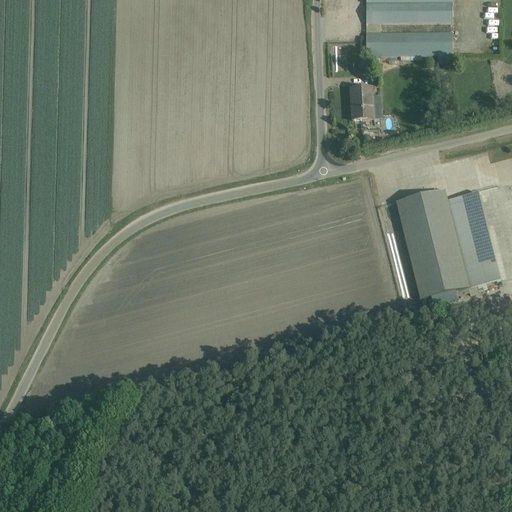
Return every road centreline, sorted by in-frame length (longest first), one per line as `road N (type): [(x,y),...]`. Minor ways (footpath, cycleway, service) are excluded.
road 1 (unclassified): [(0,427),(75,290),(115,243),(183,203),(324,172)]
road 2 (unclassified): [(324,172),(511,128)]
road 3 (unclassified): [(324,172),(316,0)]
